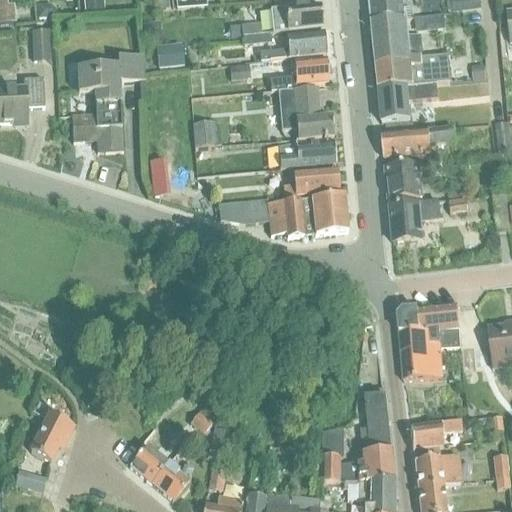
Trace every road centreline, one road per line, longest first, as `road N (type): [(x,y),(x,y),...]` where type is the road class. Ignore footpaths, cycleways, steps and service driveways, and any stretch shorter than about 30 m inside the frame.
road 1 (residential): [(0,176),(376,294)]
road 2 (residential): [(376,294),(347,0)]
road 3 (residential): [(403,511),(376,294)]
road 4 (residential): [(376,294),(511,276)]
